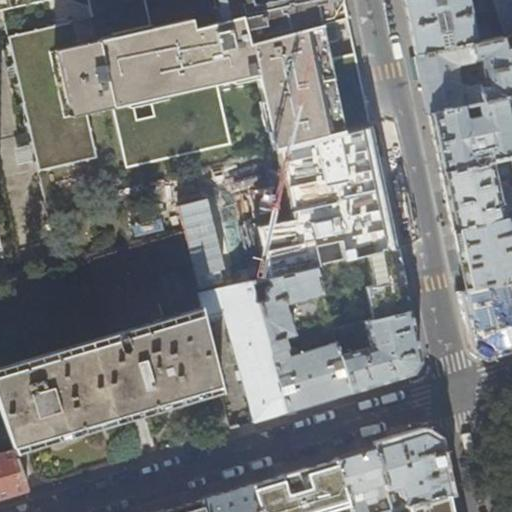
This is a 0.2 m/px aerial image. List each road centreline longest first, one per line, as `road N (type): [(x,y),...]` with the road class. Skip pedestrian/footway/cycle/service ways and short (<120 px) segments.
road 1 (residential): [(56,511),(452,394)]
road 2 (residential): [(452,394),(373,0)]
road 3 (residential): [(474,511),(452,394)]
